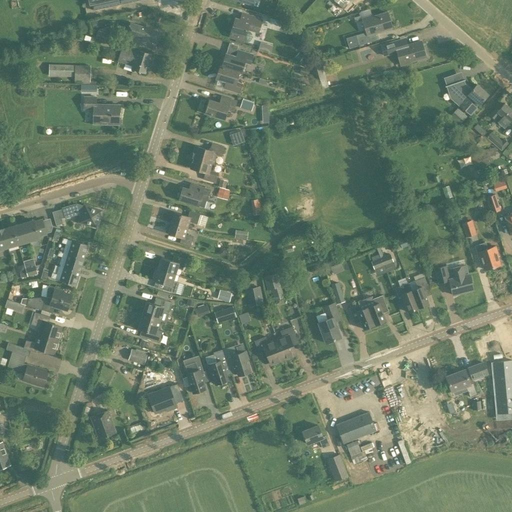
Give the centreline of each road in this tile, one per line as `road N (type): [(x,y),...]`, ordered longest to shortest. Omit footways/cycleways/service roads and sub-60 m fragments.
road 1 (tertiary): [(50,485),(511,309)]
road 2 (tertiary): [(50,485),(142,186)]
road 3 (tertiary): [(142,186),(200,0)]
road 4 (residential): [(142,186),(108,177),(0,209)]
